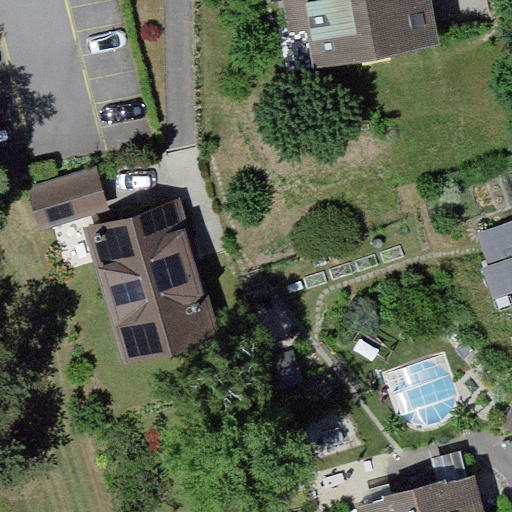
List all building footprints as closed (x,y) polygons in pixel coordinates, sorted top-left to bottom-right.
[(293,0),(304,64),(444,40),(437,0),(293,0)] [(83,178),(12,195),(22,237),(93,220),(83,178)] [(186,194),(92,231),(129,324),(223,287),(186,194)] [(511,216),(473,231),(494,290),(511,283),(511,216)] [(363,504),(366,511),(496,511),(480,465),(363,504)]
